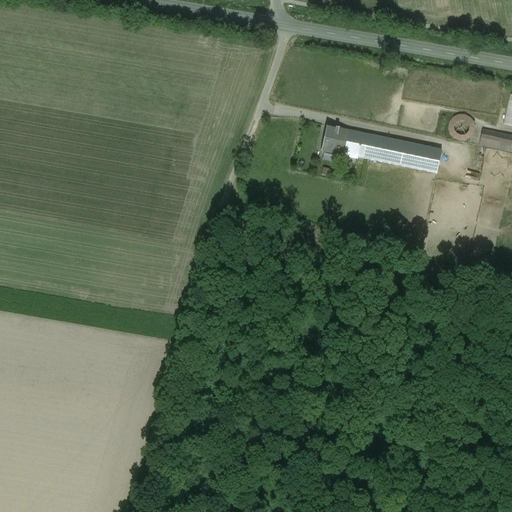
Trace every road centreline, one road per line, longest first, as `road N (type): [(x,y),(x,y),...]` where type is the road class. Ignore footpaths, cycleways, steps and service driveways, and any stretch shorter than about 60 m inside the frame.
road 1 (tertiary): [(274,23),(511,64)]
road 2 (tertiary): [(135,0),(274,23)]
